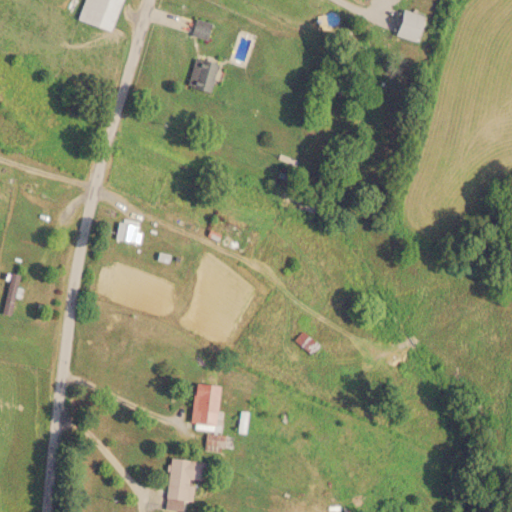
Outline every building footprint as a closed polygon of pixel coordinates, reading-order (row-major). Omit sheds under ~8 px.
[(107,33),(118,0),(81,0),(74,21),(107,33)] [(420,39),(420,13),(395,13),(395,39),(420,39)] [(206,41),(211,24),(194,19),(189,36),(206,41)] [(184,86),(207,93),(215,64),(193,57),(184,86)] [(0,312),(6,314),(21,278),(12,274),(0,304),(0,312)] [(212,428),(218,387),(193,384),(187,424),(212,428)] [(164,499),(189,501),(191,480),(209,482),(210,462),(168,458),(164,499)]
